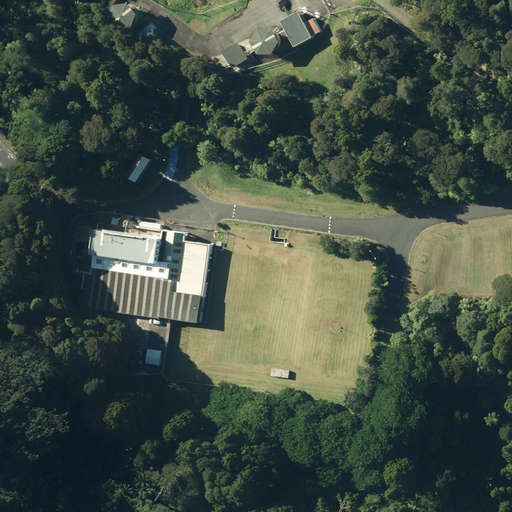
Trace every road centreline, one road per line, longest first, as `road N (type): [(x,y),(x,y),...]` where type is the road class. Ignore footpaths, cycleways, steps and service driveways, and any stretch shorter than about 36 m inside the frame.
road 1 (track): [(306,221),(75,203),(31,181),(0,145)]
road 2 (track): [(306,221),(311,137),(338,0)]
road 3 (residential): [(511,206),(369,227),(306,221)]
